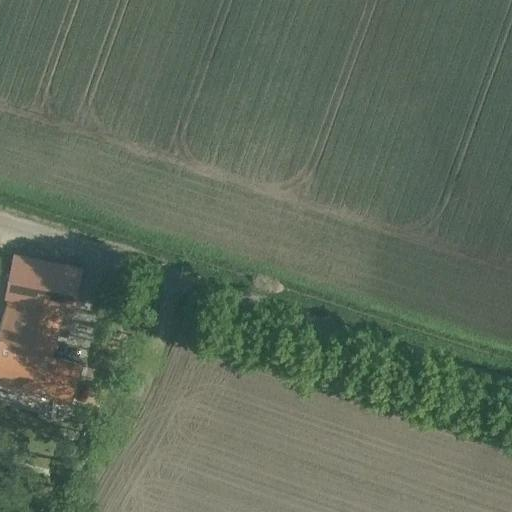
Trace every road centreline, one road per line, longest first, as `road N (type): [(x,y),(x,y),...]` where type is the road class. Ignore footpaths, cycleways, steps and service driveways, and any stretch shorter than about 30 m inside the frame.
road 1 (unclassified): [(511,386),(183,283)]
road 2 (track): [(183,283),(152,376),(72,511)]
road 3 (unclassified): [(0,222),(183,283)]
